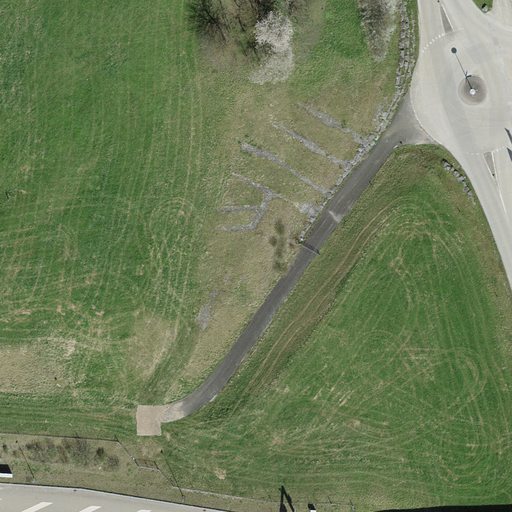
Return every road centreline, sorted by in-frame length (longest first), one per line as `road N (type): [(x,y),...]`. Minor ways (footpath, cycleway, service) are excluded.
road 1 (track): [(132,420),(178,414),(207,396),(334,210),(399,131),(434,107)]
road 2 (unclassified): [(459,48),(436,65),(434,107),(457,128),(488,128)]
road 3 (track): [(132,420),(0,412)]
